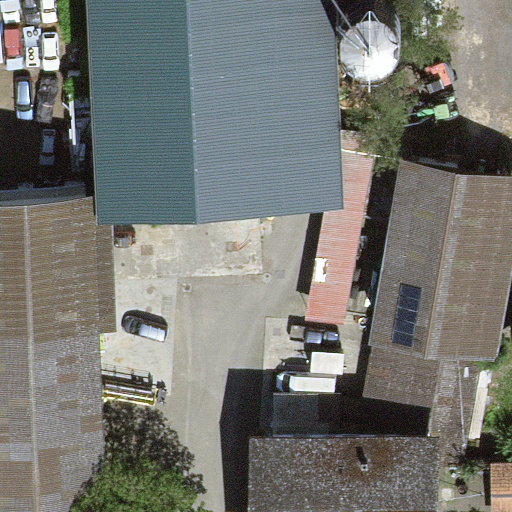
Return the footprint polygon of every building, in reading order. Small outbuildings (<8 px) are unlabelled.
[(90,0),(99,180),(101,208),(115,208),(329,198),(349,197),(345,127),(338,17),(328,0),(90,0)] [(378,132),(345,127),(349,197),(329,198),(307,312),(344,320),(378,132)] [(511,299),(511,166),(405,144),(368,337),(376,338),(356,425),(448,428),(448,470),(472,469),(487,347),(504,350),(511,299)] [(99,180),(0,186),(0,503),(107,504),(103,323),(119,324),(115,208),(101,208),(99,180)] [(356,425),(257,423),(254,511),(447,511),(448,470),(448,428),(356,425)] [(511,511),(511,462),(492,463),(492,511),(511,511)]
